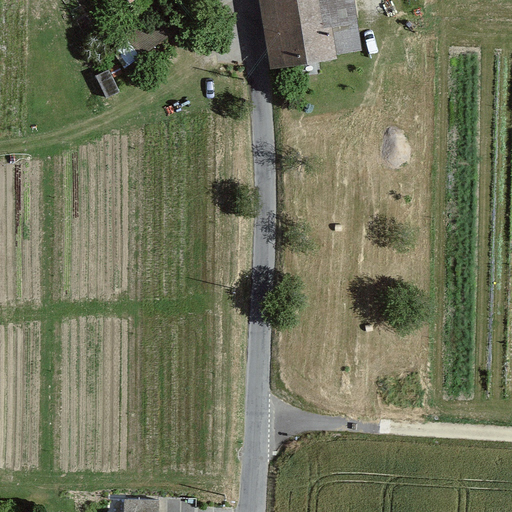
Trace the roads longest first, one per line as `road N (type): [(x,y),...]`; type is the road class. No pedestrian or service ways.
road 1 (residential): [(252,0),(265,139),(254,511)]
road 2 (track): [(258,421),(511,438)]
road 3 (track): [(199,58),(109,119),(0,146)]
